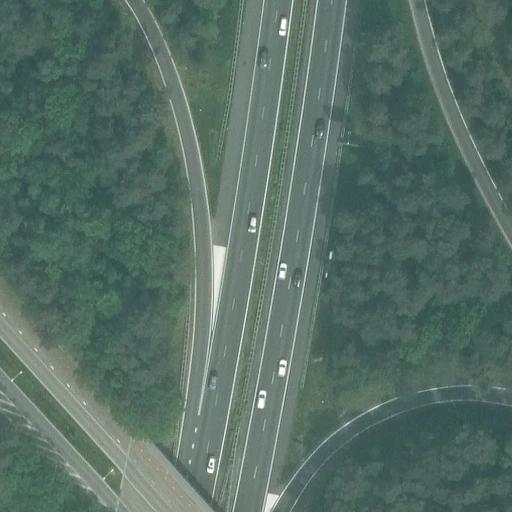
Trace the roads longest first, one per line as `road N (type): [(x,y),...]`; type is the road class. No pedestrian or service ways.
road 1 (motorway): [(246,511),(331,0)]
road 2 (motorway): [(124,0),(156,46),(196,179),(213,419)]
road 3 (motorway): [(276,0),(213,419)]
road 4 (motorway): [(279,511),(327,449),(374,417),(432,397),(511,399)]
road 5 (secondary): [(167,511),(0,326)]
road 6 (motorway): [(511,228),(445,91),(418,0)]
road 7 (secondary): [(0,380),(120,511)]
